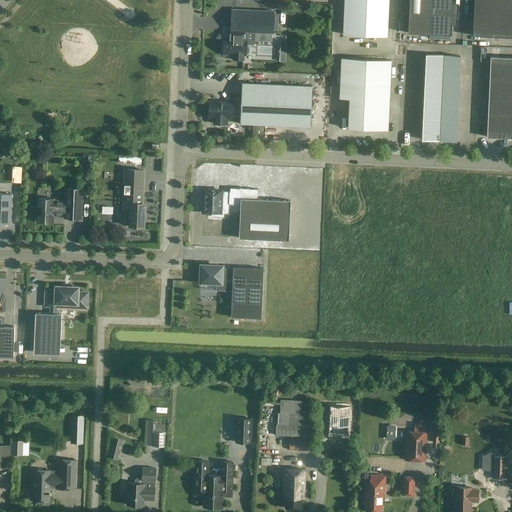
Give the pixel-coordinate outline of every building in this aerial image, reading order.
[(388,0),(344,0),(343,34),(387,36),(388,0)] [(430,34),(431,0),(409,0),(408,33),(430,34)] [(431,0),(430,34),(451,35),(452,13),(452,0),(431,0)] [(511,37),(511,0),(473,0),(472,36),(511,37)] [(246,47),(246,45),(253,45),(255,43),(256,32),(273,33),(274,11),(232,9),(231,31),(234,31),(233,39),(224,39),(223,54),(233,55),(233,59),(243,60),(244,55),(246,55),(246,54),(247,54),(248,53),(249,48),(247,47),(246,47)] [(283,36),(271,35),(270,44),(283,45),(283,36)] [(426,54),(426,65),(443,66),(443,55),(426,54)] [(443,66),(460,67),(460,56),(443,55),(443,66)] [(487,137),(511,137),(511,57),(490,57),(487,137)] [(350,89),(390,90),(391,60),(341,58),(339,98),(349,99),(350,89)] [(442,74),(443,66),(426,65),(425,73),(442,74)] [(460,67),(443,66),(442,74),(459,75),(460,67)] [(425,73),(425,81),(442,82),(442,74),(425,73)] [(442,82),(459,83),(459,75),(442,74),(442,82)] [(442,90),(442,82),(425,81),(425,89),(442,90)] [(459,83),(442,82),(442,90),(458,91),(459,83)] [(208,107),(208,112),(209,113),(209,115),(215,115),(217,118),(216,124),(226,124),(227,118),(233,118),(233,116),(240,117),(240,123),(264,125),(310,127),(312,86),(242,83),(241,98),(236,98),(233,101),(233,103),(209,102),(209,107),(208,107)] [(350,89),(349,99),(348,128),(388,130),(390,90),(350,89)] [(425,89),(424,97),(441,98),(442,90),(425,89)] [(441,98),(458,99),(458,91),(442,90),(441,98)] [(441,106),(441,98),(424,97),(424,105),(441,106)] [(458,99),(441,98),(441,106),(458,107),(458,99)] [(424,105),(423,113),(440,114),(441,106),(424,105)] [(440,114),(457,115),(458,107),(441,106),(440,114)] [(440,122),(440,114),(423,113),(423,121),(440,122)] [(457,115),(440,114),(440,122),(457,123),(457,115)] [(423,121),(423,129),(440,130),(440,122),(423,121)] [(457,123),(440,122),(440,130),(457,131),(457,123)] [(235,123),(230,127),(234,133),(240,129),(235,123)] [(422,139),(439,140),(440,130),(423,129),(422,139)] [(457,131),(440,130),(439,140),(456,141),(457,131)] [(92,161),(92,152),(82,151),(82,158),(85,158),(85,160),(92,161)] [(143,170),(125,169),(123,209),(130,209),(129,226),(143,226),(145,203),(142,203),(143,181),(143,170)] [(35,206),(35,214),(37,214),(37,221),(53,222),(53,215),(65,216),(65,218),(81,219),(82,200),(82,189),(66,188),(65,201),(54,200),(54,199),(38,198),(38,206),(35,206)] [(211,217),(224,217),(225,205),(229,205),(229,204),(240,205),(239,238),(289,240),(290,200),(258,199),(258,189),(249,189),(239,188),(230,188),(230,192),(221,191),(221,190),(205,190),(204,212),(211,213),(211,217)] [(0,223),(10,224),(11,201),(12,194),(0,193),(0,223)] [(201,276),(201,281),(217,282),(216,290),(232,291),(231,317),(261,318),(263,268),(233,267),(233,269),(222,269),(222,266),(215,266),(207,265),(207,266),(201,265),(201,271),(201,276)] [(35,313),(34,343),(33,352),(60,354),(60,344),(60,342),(62,314),(55,314),(56,306),(87,307),(87,304),(88,303),(88,298),(87,297),(87,293),(78,293),(78,287),(56,286),(56,292),(46,291),(45,305),(51,306),(51,313),(35,313)] [(0,356),(13,357),(14,326),(1,326),(1,319),(0,317),(0,356)] [(278,425),(277,425),(276,435),(312,437),(313,411),(302,410),(302,400),(281,399),(280,413),(278,413),(278,425)] [(331,406),(330,436),(350,437),(351,407),(331,406)] [(71,415),(71,431),(83,431),(83,429),(83,415),(73,415),(71,415)] [(237,418),(236,442),(250,443),(251,419),(237,418)] [(164,447),(165,432),(166,424),(154,423),(154,419),(145,419),(144,445),(152,446),(164,447)] [(406,431),(405,460),(425,461),(426,432),(406,431)] [(108,457),(119,459),(124,440),(113,437),(108,457)] [(311,452),(311,440),(290,438),(289,450),(311,452)] [(22,441),(12,440),(12,454),(22,455),(22,441)] [(0,467),(2,468),(11,468),(12,446),(0,445),(0,467)] [(163,463),(163,447),(153,447),(153,463),(163,463)] [(506,479),(506,456),(493,456),(492,478),(506,479)] [(32,478),(31,489),(33,489),(33,501),(49,502),(50,486),(58,486),(58,489),(75,489),(76,460),(59,459),(59,471),(34,470),(34,478),(32,478)] [(347,467),(344,460),(335,465),(339,471),(347,467)] [(207,461),(196,461),(195,495),(204,495),(204,507),(222,508),(222,496),(231,496),(232,462),(221,462),(221,476),(207,475),(207,461)] [(143,467),(142,478),(137,477),(135,479),(135,483),(128,483),(127,505),(144,506),(144,500),(154,500),(156,468),(143,467)] [(305,469),(284,469),(283,497),(285,497),(285,508),(301,509),(302,494),(304,494),(305,469)] [(478,479),(484,485),(488,481),(483,474),(478,479)] [(365,483),(364,498),(366,498),(365,511),(370,511),(376,511),(377,511),(381,511),(382,496),(384,496),(385,476),(371,475),(370,483),(365,483)] [(414,477),(404,476),(403,495),(413,496),(414,477)] [(478,502),(478,490),(471,489),(471,487),(455,487),(454,511),(470,511),(471,501),(478,502)]
